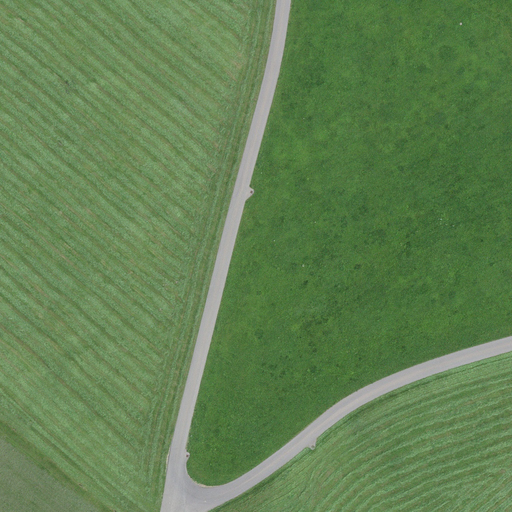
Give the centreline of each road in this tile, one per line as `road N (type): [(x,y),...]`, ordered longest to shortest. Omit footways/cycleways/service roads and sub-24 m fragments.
road 1 (track): [(283,0),(277,54),(178,453),(179,501)]
road 2 (track): [(179,501),(218,497),(357,400),(511,344)]
